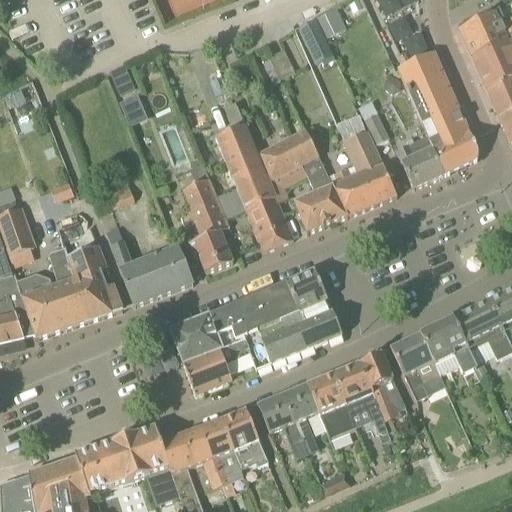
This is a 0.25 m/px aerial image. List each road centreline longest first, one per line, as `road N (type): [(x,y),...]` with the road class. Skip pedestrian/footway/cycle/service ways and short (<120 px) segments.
road 1 (residential): [(0,388),(505,173)]
road 2 (residential): [(167,408),(175,427),(381,344),(511,278)]
road 3 (unclassified): [(505,173),(438,0)]
